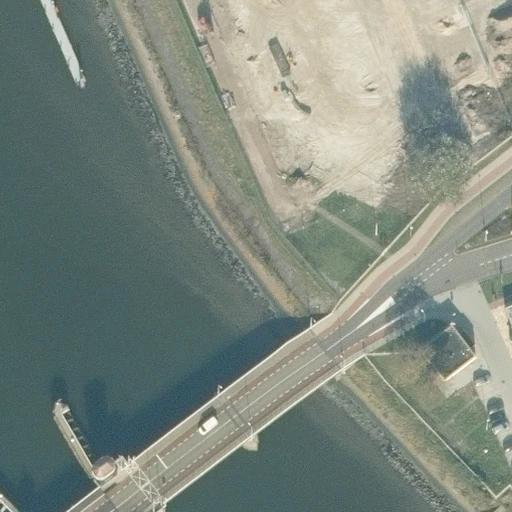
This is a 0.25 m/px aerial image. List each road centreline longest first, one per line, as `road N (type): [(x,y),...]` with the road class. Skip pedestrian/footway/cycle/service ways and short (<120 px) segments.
road 1 (unclassified): [(117,511),(349,334)]
road 2 (unclassified): [(286,216),(198,0)]
road 3 (unclassified): [(457,273),(511,391)]
road 4 (unclassified): [(349,334),(361,336),(457,273)]
